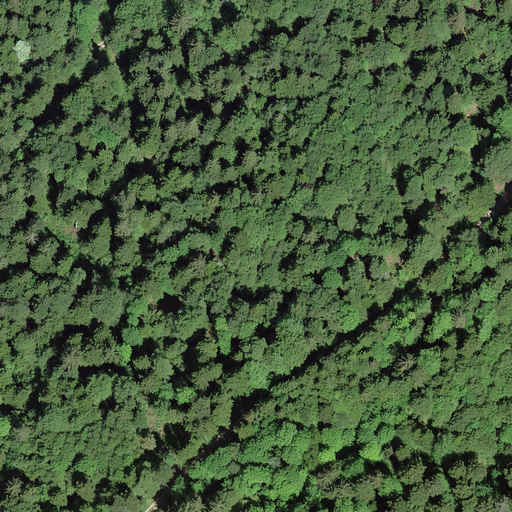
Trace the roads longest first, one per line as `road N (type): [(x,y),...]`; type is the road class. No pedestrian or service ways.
road 1 (track): [(511,188),(372,329),(262,404),(148,511)]
road 2 (track): [(0,92),(32,69),(99,46),(129,0)]
